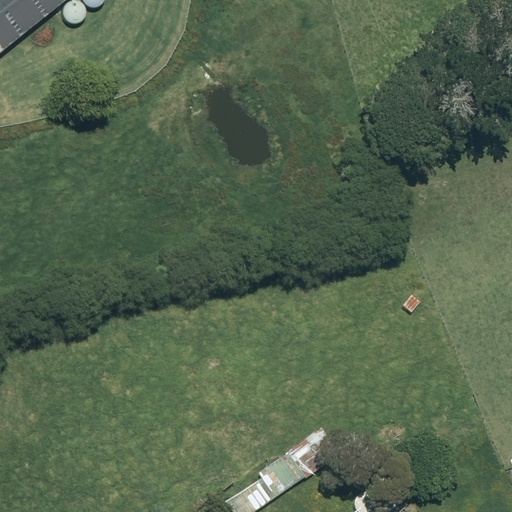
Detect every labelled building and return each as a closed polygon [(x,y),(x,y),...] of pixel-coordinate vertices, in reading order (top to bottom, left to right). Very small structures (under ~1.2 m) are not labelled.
[(0,0),(0,51),(61,0),(0,0)] [(78,0),(79,3),(81,5),(82,7),(85,8),(87,9),(89,10),(92,10),(95,10),(97,10),(100,9),(102,7),(104,5),(105,3),(106,1),(106,0),(78,0)] [(410,297),(402,307),(411,314),(419,304),(410,297)] [(260,480),(225,504),(230,511),(254,511),(338,455),(320,429),(255,473),(260,480)] [(396,495),(377,511),(422,511),(410,499),(404,505),(396,495)]
